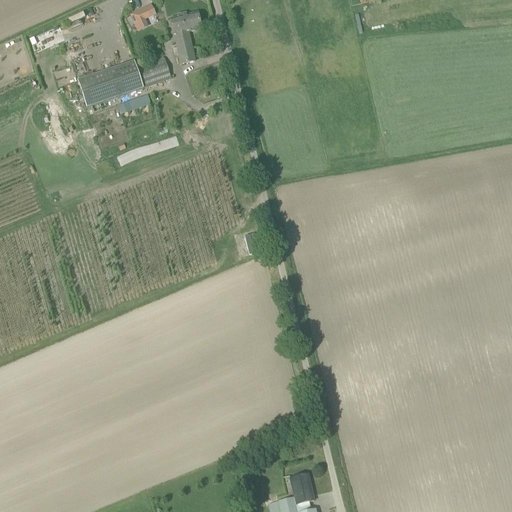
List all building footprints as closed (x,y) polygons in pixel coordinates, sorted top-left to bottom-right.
[(147,8),(129,16),(137,33),(146,29),(143,22),(155,16),(150,6),(147,8)] [(172,20),(182,65),(195,62),(188,33),(201,30),(197,14),(172,20)] [(165,61),(136,71),(134,64),(77,83),(86,109),(172,80),(165,61)] [(119,115),(149,105),(146,96),(116,106),(119,115)] [(314,511),(315,511),(309,511),(296,511),(295,507),(313,502),(307,476),(288,480),(293,500),(277,503),(279,509),(269,511),(314,511)]
